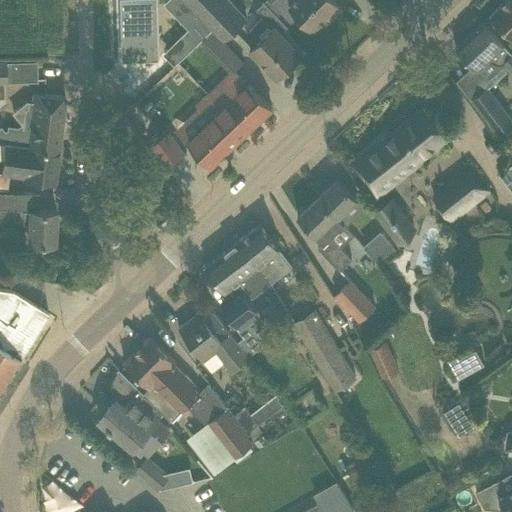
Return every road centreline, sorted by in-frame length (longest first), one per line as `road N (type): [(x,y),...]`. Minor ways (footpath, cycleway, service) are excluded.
road 1 (tertiary): [(140,282),(450,0)]
road 2 (unclassified): [(84,0),(88,206),(140,282)]
road 3 (tertiary): [(10,503),(16,445),(41,382),(101,321)]
